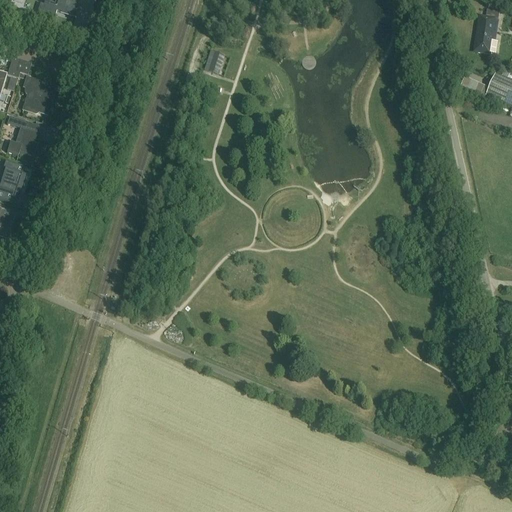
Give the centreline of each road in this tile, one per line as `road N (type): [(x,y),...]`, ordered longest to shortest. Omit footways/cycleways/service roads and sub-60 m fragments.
road 1 (unclassified): [(511,424),(472,462),(421,457),(17,283)]
road 2 (unclassified): [(511,395),(424,0)]
road 3 (unclassified): [(17,283),(87,67)]
